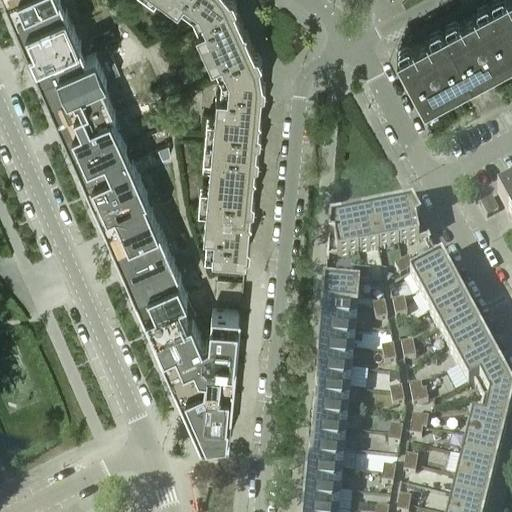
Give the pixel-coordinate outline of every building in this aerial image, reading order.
[(8,0),(14,12),(40,0),(8,0)] [(63,0),(40,0),(14,12),(21,28),(67,8),(63,0)] [(189,0),(198,6),(206,22),(196,27),(211,62),(221,57),(228,74),(227,91),(261,94),(263,77),(260,60),(255,49),(232,0),(189,0)] [(511,0),(496,0),(492,2),(511,39),(511,0)] [(511,39),(492,2),(444,28),(472,79),(511,57),(511,39)] [(67,8),(21,28),(28,44),(74,23),(67,8)] [(74,23),(28,44),(35,59),(81,39),(74,23)] [(396,54),(424,105),(472,79),(444,28),(396,54)] [(81,39),(35,59),(42,75),(88,55),(81,39)] [(107,74),(97,52),(88,55),(42,75),(52,98),(101,77),(101,76),(107,74)] [(178,67),(184,79),(194,75),(188,62),(178,67)] [(65,130),(111,110),(115,108),(101,77),(52,98),(65,130)] [(261,94),(227,91),(216,90),(212,137),(257,142),(261,94)] [(462,106),(458,99),(453,102),(457,110),(462,106)] [(111,110),(65,130),(73,146),(118,126),(111,110)] [(118,126),(73,146),(80,162),(125,142),(118,126)] [(257,142),(212,137),(208,182),(252,187),(257,142)] [(133,158),(125,142),(80,162),(87,178),(133,158)] [(133,158),(87,178),(94,194),(140,174),(133,158)] [(140,174),(94,194),(101,210),(145,191),(147,191),(140,174)] [(252,187),(208,182),(203,230),(214,231),(212,252),(246,256),(252,187)] [(511,187),(496,196),(511,225),(511,187)] [(152,207),(145,191),(101,210),(108,226),(152,207)] [(498,213),(491,199),(478,206),(486,220),(498,213)] [(152,207),(108,226),(115,243),(159,224),(152,207)] [(429,241),(411,208),(390,212),(397,247),(429,241)] [(397,247),(390,212),(370,216),(377,251),(397,247)] [(377,251),(370,216),(350,220),(357,255),(377,251)] [(357,255),(350,220),(329,224),(326,261),(357,255)] [(159,224),(115,243),(122,259),(166,240),(159,224)] [(166,240),(122,259),(129,276),(173,257),(166,240)] [(173,257),(129,276),(137,293),(179,274),(181,273),(173,257)] [(413,271),(407,260),(400,264),(406,274),(413,271)] [(450,280),(440,262),(438,263),(409,278),(419,297),(450,280)] [(406,274),(400,264),(393,268),(399,278),(406,274)] [(359,284),(361,272),(353,271),(352,283),(359,284)] [(367,284),(368,272),(361,272),(359,284),(367,284)] [(187,292),(179,274),(137,293),(145,311),(180,295),(187,292)] [(243,280),(217,277),(216,295),(241,297),(243,280)] [(460,298),(450,280),(419,297),(428,315),(460,298)] [(357,311),(359,289),(325,286),(323,286),(321,307),(357,311)] [(188,315),(180,295),(145,311),(153,330),(188,315)] [(469,316),(460,298),(428,315),(438,333),(469,316)] [(404,305),(403,301),(391,303),(393,311),(404,309),(404,305)] [(385,313),(383,305),(372,307),(373,312),(373,315),(385,313)] [(355,331),(357,311),(321,307),(319,328),(355,331)] [(212,308),(209,335),(238,338),(240,310),(212,308)] [(406,316),(404,309),(393,311),(394,319),(406,316)] [(188,315),(153,330),(161,349),(200,332),(192,313),(188,315)] [(386,320),(385,313),(373,315),(375,323),(386,320)] [(479,334),(469,316),(438,333),(448,351),(479,334)] [(353,351),(355,331),(319,328),(317,348),(353,351)] [(200,332),(161,349),(170,368),(201,354),(203,338),(200,332)] [(489,352),(479,334),(448,351),(457,369),(489,352)] [(203,338),(201,354),(208,360),(235,363),(238,338),(209,335),(203,338)] [(413,351),(412,347),(412,344),(400,346),(401,354),(413,351)] [(393,355),(392,347),(380,350),(381,354),(382,357),(393,355)] [(351,372),(353,351),(317,348),(315,368),(351,372)] [(415,359),(413,351),(401,354),(403,362),(415,359)] [(498,370),(489,352),(457,369),(467,388),(473,385),(498,370)] [(201,354),(170,368),(180,391),(206,380),(208,360),(201,354)] [(395,363),(393,355),(382,357),(383,365),(395,363)] [(208,360),(206,380),(207,387),(233,389),(235,363),(208,360)] [(349,392),(351,372),(315,368),(314,389),(349,392)] [(511,398),(511,396),(498,370),(473,385),(482,402),(511,398)] [(206,380),(180,391),(194,424),(204,420),(204,415),(207,387),(206,380)] [(425,394),(424,387),(423,384),(408,387),(410,397),(418,396),(425,394)] [(207,387),(204,415),(230,417),(233,389),(207,387)] [(347,412),(349,392),(314,389),(312,409),(347,412)] [(402,397),(400,389),(388,391),(389,396),(390,399),(402,397)] [(427,404),(425,394),(418,396),(419,405),(427,404)] [(419,405),(418,396),(410,397),(412,407),(419,405)] [(403,405),(402,397),(390,399),(392,407),(403,405)] [(506,427),(511,402),(511,398),(482,402),(477,420),(506,427)] [(345,433),(347,412),(312,409),(310,429),(345,433)] [(204,420),(194,424),(204,447),(205,446),(227,442),(230,417),(204,415),(204,420)] [(418,428),(419,419),(412,417),(410,427),(418,428)] [(426,430),(427,420),(419,419),(418,428),(426,430)] [(501,448),(506,427),(477,420),(471,419),(466,439),(501,448)] [(424,440),(426,430),(418,428),(410,427),(409,435),(408,437),(424,440)] [(401,434),(402,430),(390,428),(389,436),(400,437),(401,434)] [(343,453),(345,433),(310,429),(308,450),(343,453)] [(399,446),(400,437),(389,436),(387,444),(399,446)] [(496,468),(501,448),(466,439),(461,459),(496,468)] [(341,473),(343,453),(308,450),(306,470),(341,473)] [(415,468),(417,460),(405,458),(404,466),(415,468)] [(491,488),(496,468),(461,459),(456,479),(491,488)] [(414,476),(415,468),(404,466),(402,473),(414,476)] [(393,478),(395,470),(383,468),(382,476),(393,478)] [(339,494),(341,473),(306,470),(304,490),(339,494)] [(392,486),(393,478),(382,476),(380,484),(392,486)] [(486,507),(491,488),(456,479),(451,499),(486,507)] [(318,511),(337,511),(339,494),(304,490),(302,510),(318,511)] [(409,508),(410,500),(398,498),(397,506),(409,508)] [(484,511),(486,507),(451,499),(447,511),(484,511)]
